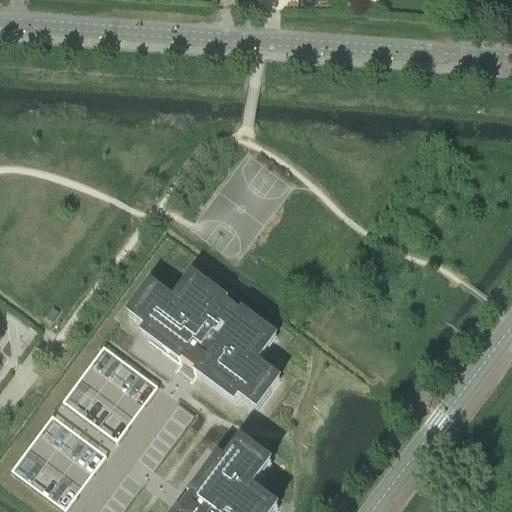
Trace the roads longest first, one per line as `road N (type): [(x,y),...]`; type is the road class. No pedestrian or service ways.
road 1 (residential): [(511,58),(0,22)]
road 2 (tertiary): [(511,329),(377,511)]
